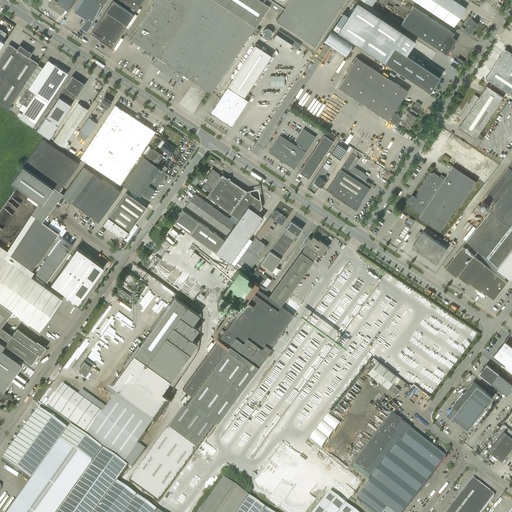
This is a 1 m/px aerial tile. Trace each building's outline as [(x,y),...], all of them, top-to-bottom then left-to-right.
[(65,9),(68,11),(75,0),(58,0),(58,2),(54,0),(51,0),(48,6),(61,14),(65,9)] [(86,31),(107,0),(81,0),(74,11),(86,19),(84,22),(83,21),(82,23),(83,24),(81,27),(86,31)] [(120,0),(136,10),(143,0),(120,0)] [(156,0),(130,39),(165,62),(161,69),(178,80),(183,73),(211,92),(251,31),(256,35),(260,29),(255,26),(269,4),(263,0),(156,0)] [(263,0),(269,4),(280,11),(276,18),(315,44),(343,0),(263,0)] [(414,0),(453,26),(466,7),(454,0),(414,0)] [(111,48),(126,25),(133,14),(113,1),(91,33),(100,38),(99,39),(111,48)] [(337,30),(384,61),(429,92),(432,88),(434,89),(436,85),(435,84),(440,76),(433,71),(433,70),(430,68),(429,69),(406,54),(415,39),(357,1),(337,30)] [(454,33),(413,5),(401,24),(447,54),(456,39),(452,36),(454,33)] [(461,26),(459,29),(466,34),(468,31),(472,33),(478,23),(471,18),(464,28),(461,26)] [(270,26),(264,32),(269,38),(275,32),(270,26)] [(323,42),(345,57),(353,44),(332,29),(323,42)] [(276,38),(293,47),(294,44),(300,47),(303,42),(280,30),(276,38)] [(4,51),(0,57),(0,104),(7,110),(8,109),(24,85),(38,64),(38,63),(30,57),(29,57),(28,56),(31,52),(20,45),(18,49),(17,49),(9,43),(4,51)] [(251,94),(248,92),(272,55),(255,44),(212,109),(213,112),(219,117),(221,116),(223,118),(223,119),(229,123),(233,123),(248,99),(248,98),(249,98),(251,95),(251,94)] [(503,52),(501,54),(499,57),(500,57),(498,61),(497,60),(485,78),(511,95),(511,52),(505,48),(508,51),(506,54),(503,52)] [(394,102),(392,104),(396,107),(408,90),(357,57),(347,72),(394,102)] [(35,92),(49,102),(68,73),(54,64),(35,92)] [(347,72),(337,87),(388,120),(393,112),(396,107),(392,104),(394,102),(347,72)] [(72,75),(59,95),(71,104),(85,84),(72,75)] [(272,75),(271,85),(286,86),(286,75),(272,75)] [(474,94),(468,103),(469,104),(467,106),(460,116),(465,118),(459,126),(476,138),(504,96),(487,85),(479,97),(474,94)] [(26,105),(35,92),(28,88),(19,101),(26,105)] [(293,101),(300,106),(301,104),(298,102),(299,100),(300,100),(304,94),(302,93),(304,91),(300,89),(293,101)] [(40,115),(49,102),(35,92),(26,105),(26,106),(22,111),(18,117),(32,126),(40,115)] [(59,95),(37,129),(49,137),(55,128),(71,104),(59,95)] [(89,117),(80,130),(81,130),(88,135),(89,135),(111,102),(104,97),(99,104),(97,107),(102,109),(94,120),(89,117)] [(78,102),(53,140),(63,147),(88,109),(78,102)] [(115,104),(80,158),(120,184),(144,147),(146,145),(155,131),(115,104)] [(323,113),(323,105),(308,105),(308,113),(323,113)] [(416,114),(419,110),(412,105),(409,110),(416,114)] [(403,119),(393,112),(388,120),(397,126),(400,121),(410,127),(417,117),(406,110),(404,114),(406,115),(403,119)] [(293,168),(295,168),(305,152),(304,151),(306,148),(308,148),(315,137),(314,136),(304,129),(303,129),(296,140),(296,141),(298,142),(296,146),(281,136),(280,136),(270,151),(270,153),(280,159),(280,160),(282,162),(283,162),(293,168)] [(167,138),(161,134),(158,138),(162,140),(158,146),(162,149),(161,150),(164,151),(168,153),(170,154),(170,155),(171,154),(171,155),(174,151),(173,150),(175,147),(165,141),(167,138)] [(299,172),(309,178),(333,141),(324,134),(299,172)] [(53,187),(59,191),(62,187),(78,164),(79,163),(60,151),(42,138),(21,168),(11,181),(17,186),(30,195),(39,202),(42,203),(53,187)] [(340,160),(347,150),(337,143),(331,153),(340,160)] [(147,146),(146,145),(144,147),(146,148),(142,154),(158,164),(163,155),(148,145),(147,146)] [(351,153),(327,190),(356,209),(372,184),(365,180),(368,176),(354,166),(351,171),(348,168),(353,160),(357,162),(359,158),(356,156),(351,153)] [(143,157),(141,160),(123,185),(140,196),(142,193),(149,198),(155,190),(157,188),(157,187),(167,173),(143,156),(143,157)] [(511,161),(483,198),(489,203),(490,202),(493,205),(494,206),(477,228),(473,225),(463,238),(467,240),(466,241),(511,277),(511,276),(511,270),(511,161)] [(93,172),(93,173),(83,166),(62,195),(98,222),(121,191),(102,178),(102,179),(93,172)] [(440,176),(438,175),(433,172),(430,173),(415,196),(414,196),(413,196),(411,197),(410,196),(409,198),(408,198),(406,201),(407,203),(409,205),(410,207),(421,215),(419,217),(440,231),(457,206),(459,208),(476,181),(453,166),(444,179),(440,176)] [(318,176),(314,182),(322,187),(325,183),(326,180),(323,178),(325,174),(328,171),(327,170),(322,167),(317,175),(318,176)] [(203,187),(201,189),(205,192),(207,190),(208,191),(210,187),(212,189),(207,196),(238,219),(248,205),(258,212),(260,209),(260,210),(262,207),(261,200),(250,193),(250,191),(248,190),(246,191),(229,179),(228,177),(227,177),(226,177),(222,175),(221,176),(219,175),(220,174),(212,168),(206,176),(208,178),(202,187),(203,187)] [(103,225),(121,238),(122,240),(128,232),(129,232),(146,207),(126,192),(108,217),(103,225)] [(194,193),(186,205),(226,234),(235,222),(194,193)] [(489,203),(484,210),(487,213),(493,205),(490,202),(489,203)] [(215,251),(230,262),(248,237),(263,216),(258,212),(248,205),(238,219),(235,223),(224,238),(215,251)] [(174,222),(214,251),(223,239),(183,210),(174,222)] [(270,217),(274,220),(281,225),(286,219),(285,216),(277,210),(274,211),(270,217)] [(35,217),(11,253),(10,255),(32,270),(58,234),(56,232),(55,234),(52,231),(53,230),(35,217)] [(261,263),(272,271),(302,228),(291,220),(269,250),(261,263)] [(447,248),(423,231),(413,247),(437,263),(447,248)] [(318,252),(321,255),(328,246),(313,235),(311,238),(308,236),(304,242),(307,244),(302,251),(313,259),(318,252)] [(256,237),(256,236),(255,236),(234,265),(250,277),(251,276),(253,273),(249,270),(267,245),(260,240),(256,237)] [(62,237),(61,238),(36,273),(46,281),(73,244),(62,237)] [(0,312),(4,315),(0,320),(0,387),(3,390),(22,363),(2,348),(11,334),(0,327),(12,311),(39,330),(62,298),(31,276),(34,272),(32,270),(10,255),(11,253),(0,245),(0,312)] [(494,299),(508,281),(463,246),(445,268),(457,277),(458,276),(469,284),(470,283),(481,292),(483,290),(494,299)] [(104,267),(77,247),(51,283),(78,302),(104,267)] [(301,252),(268,296),(256,287),(241,309),(233,303),(229,309),(230,310),(236,315),(182,389),(192,396),(167,430),(129,482),(158,503),(196,451),(277,340),(276,339),(294,315),(281,305),(313,261),(301,252)] [(256,269),(253,273),(251,276),(266,287),(271,280),(256,269)] [(240,291),(243,293),(243,294),(251,283),(247,280),(247,278),(249,276),(244,272),(242,274),(240,275),(236,272),(228,283),(232,285),(232,288),(237,291),(240,291)] [(266,288),(265,288),(267,290),(275,280),(274,280),(273,279),(266,288)] [(242,297),(247,300),(258,283),(254,280),(242,297)] [(121,288),(117,294),(128,301),(131,296),(121,288)] [(132,353),(133,354),(131,356),(130,355),(124,363),(125,364),(123,368),(123,372),(119,373),(120,377),(116,378),(116,382),(112,383),(105,392),(152,425),(172,398),(162,391),(170,380),(197,343),(194,340),(198,334),(196,332),(198,329),(199,328),(192,324),(199,314),(176,297),(170,305),(169,304),(151,329),(152,330),(140,346),(138,345),(138,344),(132,353)] [(109,304),(90,332),(94,335),(113,307),(109,304)] [(220,308),(220,309),(227,314),(230,310),(229,309),(223,305),(220,308)] [(110,362),(134,322),(116,312),(94,349),(107,356),(105,359),(110,362)] [(108,321),(99,331),(101,333),(110,323),(108,321)] [(49,330),(48,332),(57,339),(62,332),(50,323),(46,328),(49,330)] [(16,330),(12,335),(40,355),(39,354),(44,347),(39,343),(40,342),(39,342),(38,344),(18,329),(16,330)] [(86,348),(94,338),(89,334),(81,345),(86,348)] [(40,355),(12,335),(5,345),(31,363),(31,364),(38,354),(40,355)] [(493,356),(511,370),(511,345),(505,340),(493,356)] [(71,358),(76,361),(84,350),(79,347),(71,358)] [(397,376),(377,360),(367,372),(387,388),(397,376)] [(92,366),(90,365),(84,361),(78,369),(85,375),(92,366)] [(507,395),(511,388),(511,383),(487,364),(479,373),(507,395)] [(77,380),(83,384),(84,383),(86,385),(90,379),(82,373),(77,380)] [(468,428),(487,404),(493,396),(473,381),(446,416),(454,423),(457,419),(468,428)] [(396,395),(400,390),(393,384),(389,389),(396,395)] [(86,436),(102,415),(62,386),(47,407),(86,436)] [(344,423),(338,418),(341,414),(336,411),(338,409),(335,407),(323,423),(337,433),(344,423)] [(1,461),(31,482),(9,511),(267,511),(248,498),(223,480),(200,511),(155,511),(116,484),(127,468),(70,427),(67,431),(38,410),(1,461)] [(264,416),(262,416),(263,412),(255,411),(254,417),(259,417),(258,421),(263,421),(264,416)] [(398,442),(400,443),(410,431),(401,424),(396,421),(391,417),(352,466),(368,479),(398,442)] [(315,430),(310,441),(326,449),(331,438),(315,430)] [(443,458),(410,431),(400,443),(356,499),(372,511),(403,511),(443,461),(442,460),(442,459),(443,458)] [(511,436),(504,431),(489,450),(502,461),(511,448),(511,436)] [(253,471),(245,483),(283,510),(282,503),(294,488),(297,488),(298,486),(304,486),(301,483),(304,483),(307,480),(306,478),(303,478),(303,476),(297,472),(297,471),(293,468),(292,457),(294,457),(295,455),(293,453),(298,453),(294,451),(294,449),(283,441),(259,475),(253,471)] [(446,511),(481,511),(493,497),(472,480),(446,511)] [(352,511),(329,494),(314,511),(352,511)]
